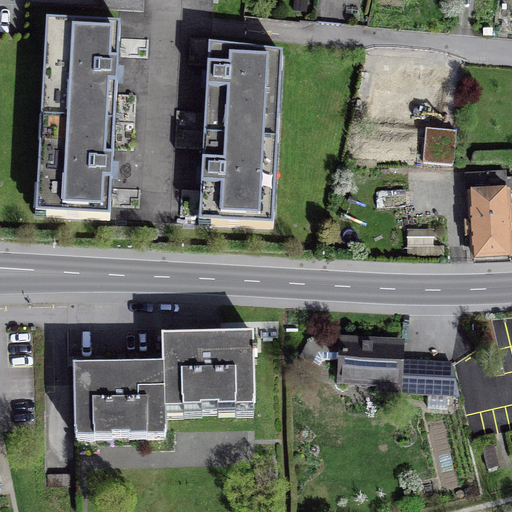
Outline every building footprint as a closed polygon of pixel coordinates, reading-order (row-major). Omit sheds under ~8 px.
[(41,120),(115,124),(120,28),(46,23),(41,120)] [(204,137),(278,141),(282,57),(209,48),(204,137)] [(428,82),(381,79),(379,117),(426,119),(428,82)] [(115,124),(41,120),(36,217),(110,221),(115,124)] [(456,133),(426,130),(424,163),(452,166),(454,163),(456,133)] [(278,141),(204,137),(199,225),(273,229),(278,141)] [(505,173),(470,175),(472,223),(466,224),(467,236),(473,236),(473,256),(510,254),(509,221),(511,220),(511,178),(506,179),(505,173)] [(164,404),(165,404),(255,403),(253,337),(162,339),(163,367),(164,367),(164,404)] [(402,345),(342,342),(340,382),(398,385),(398,393),(431,394),(432,364),(401,363),(402,345)] [(164,367),(163,367),(74,369),(75,434),(166,432),(165,404),(164,404),(164,367)] [(256,461),(255,430),(207,432),(208,463),(256,461)]
